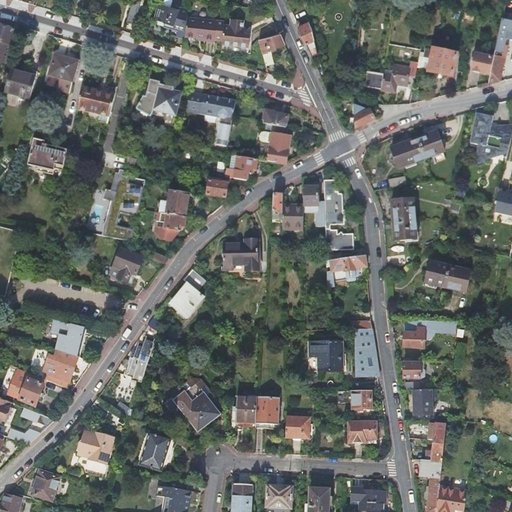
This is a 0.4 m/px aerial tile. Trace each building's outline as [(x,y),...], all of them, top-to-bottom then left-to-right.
[(511,0),(510,1),(507,0),(505,0),(488,85),(500,82),(511,28),(511,0)] [(158,24),(178,30),(186,32),(187,17),(188,9),(172,5),(171,6),(159,3),(155,19),(158,20),(158,24)] [(215,40),(215,38),(217,21),(187,17),(186,32),(185,34),(197,35),(204,36),(204,38),(215,40)] [(298,27),(309,23),(307,17),(296,21),(298,27)] [(223,39),(222,45),(250,47),(251,34),(243,33),(244,21),(231,19),(231,26),(224,25),(223,39)] [(16,31),(16,30),(4,27),(5,23),(5,22),(0,20),(0,62),(5,64),(16,31)] [(215,38),(223,39),(224,25),(225,22),(217,21),(215,38)] [(312,30),(309,23),(298,27),(306,43),(315,40),(312,30)] [(177,36),(185,38),(185,34),(186,32),(178,30),(177,36)] [(285,45),(280,33),(260,40),(266,66),(275,64),(272,52),(277,51),(276,47),(285,45)] [(434,51),(427,49),(422,69),(430,71),(429,73),(452,78),(457,55),(448,53),(448,52),(442,51),(442,52),(434,50),(434,51)] [(73,82),(79,62),(55,55),(49,76),(73,82)] [(492,58),(475,55),(472,71),(489,75),(492,58)] [(409,78),(415,79),(418,64),(411,62),(410,68),(394,65),(392,75),(384,74),(383,75),(381,90),(381,91),(395,94),(397,85),(407,87),(409,78)] [(32,77),(34,71),(25,69),(23,74),(11,70),(5,92),(30,99),(36,78),(32,77)] [(365,88),(381,90),(383,75),(367,73),(365,88)] [(144,96),(140,111),(150,117),(152,113),(153,110),(175,116),(176,116),(182,93),(174,91),(175,88),(168,86),(160,84),(161,82),(151,79),(146,96),(144,96)] [(116,95),(118,89),(101,85),(99,90),(116,95)] [(99,115),(110,117),(116,95),(99,90),(83,87),(77,110),(99,115)] [(190,92),(186,112),(196,114),(197,112),(218,117),(221,120),(217,146),(228,148),(235,102),(233,101),(232,100),(229,99),(227,100),(222,99),(222,98),(215,97),(190,92)] [(136,109),(140,111),(144,96),(143,95),(136,109)] [(370,111),(355,106),(355,129),(375,120),(370,111)] [(153,110),(152,113),(163,116),(163,119),(162,120),(162,121),(163,122),(163,123),(163,124),(164,125),(165,126),(166,126),(167,126),(168,127),(169,126),(170,126),(171,126),(172,125),(173,124),(173,123),(174,122),(175,116),(153,110)] [(264,124),(274,126),(287,128),(289,116),(276,114),(276,113),(266,111),(264,122),(264,124)] [(97,120),(109,123),(110,117),(99,115),(97,120)] [(491,127),(493,117),(485,116),(485,117),(476,119),(470,144),(480,146),(476,165),(484,163),(485,160),(508,154),(511,136),(511,124),(499,126),(499,131),(490,129),(491,127)] [(268,162),(286,165),(291,138),(288,137),(289,129),(287,128),(274,126),(272,136),(271,145),(268,162)] [(437,132),(418,139),(425,159),(435,156),(443,153),(445,152),(437,132)] [(271,145),(272,136),(264,135),(262,135),(260,137),(260,140),(260,143),(263,144),(271,145)] [(63,171),(68,152),(60,150),(60,149),(52,147),(52,148),(44,146),(45,142),(34,139),(26,170),(55,176),(56,169),(63,171)] [(425,159),(418,139),(399,146),(399,147),(391,150),(398,168),(406,165),(406,166),(425,159)] [(445,160),(443,153),(435,156),(438,163),(445,160)] [(226,178),(246,181),(248,174),(251,175),(252,170),(255,171),(257,160),(238,157),(236,171),(227,170),(226,178)] [(128,158),(126,167),(134,168),(136,160),(128,158)] [(56,169),(55,176),(62,178),(63,171),(56,169)] [(390,188),(406,185),(405,177),(389,180),(390,188)] [(225,198),(228,181),(214,179),(213,181),(209,180),(207,195),(225,198)] [(326,227),(326,248),(330,248),(331,250),(331,252),(332,252),(354,251),(353,235),(343,235),(341,233),(338,234),(337,234),(337,230),(331,230),(330,230),(330,229),(329,229),(329,228),(329,227),(330,226),(343,224),(343,221),(344,221),(344,213),(342,213),(342,195),(341,194),(340,194),(338,194),(338,187),(336,187),(336,180),(324,180),(325,202),(326,227)] [(317,227),(326,227),(325,202),(318,202),(318,187),(303,188),(304,204),(304,206),(317,206),(317,211),(317,227)] [(170,191),(167,214),(168,214),(186,218),(190,194),(170,191)] [(511,196),(499,194),(494,214),(511,218),(511,196)] [(283,195),(274,195),(273,212),(276,212),(283,213),(283,206),(283,195)] [(416,239),(413,199),(391,201),(395,241),(416,239)] [(283,213),(283,220),(283,233),(304,233),(304,206),(296,206),(283,206),(283,213)] [(186,218),(168,214),(167,214),(156,212),(153,225),(156,225),(155,232),(160,239),(171,241),(178,233),(178,231),(181,231),(182,227),(185,228),(186,218)] [(235,246),(235,244),(223,244),(223,270),(233,270),(233,264),(246,264),(246,269),(258,269),(258,238),(246,238),(246,244),(239,244),(239,246),(235,246)] [(136,276),(143,258),(121,249),(113,266),(121,269),(117,278),(127,283),(131,274),(136,276)] [(150,260),(165,266),(170,259),(153,252),(150,260)] [(327,272),(327,289),(333,288),(334,288),(334,287),(334,283),(346,281),(346,282),(348,283),(355,282),(356,280),(356,278),(358,278),(359,276),(359,274),(360,273),(359,272),(358,269),(366,268),(365,256),(327,261),(327,267),(331,267),(332,271),(327,272)] [(445,288),(450,266),(431,262),(425,283),(445,288)] [(472,272),(450,266),(445,288),(466,293),(472,272)] [(200,290),(207,281),(196,272),(194,270),(184,281),(186,282),(187,282),(188,283),(183,289),(184,290),(168,308),(184,322),(203,300),(205,297),(203,296),(198,291),(200,290)] [(80,335),(82,327),(55,320),(51,333),(60,336),(56,352),(61,353),(77,358),(81,345),(80,344),(82,336),(80,335)] [(101,331),(104,323),(93,320),(90,329),(101,331)] [(456,334),(457,323),(405,321),(404,348),(423,349),(424,341),(425,341),(425,329),(434,330),(435,333),(456,334)] [(356,377),(379,377),(372,330),(356,330),(356,377)] [(133,378),(142,381),(145,370),(149,360),(151,353),(154,344),(145,341),(142,349),(137,347),(135,354),(132,353),(129,363),(130,364),(127,372),(129,373),(129,374),(133,376),(133,378)] [(318,357),(318,372),(343,372),(343,342),(309,342),(309,357),(318,357)] [(78,359),(77,358),(61,353),(59,359),(53,378),(52,380),(50,380),(49,382),(68,389),(78,359)] [(53,378),(59,359),(54,357),(47,376),(53,378)] [(309,372),(318,372),(318,357),(309,357),(309,372)] [(149,360),(145,370),(158,374),(162,365),(149,360)] [(434,367),(434,362),(413,362),(413,364),(404,363),(404,379),(420,379),(421,378),(424,378),(425,376),(425,371),(423,369),(421,369),(421,367),(434,367)] [(46,380),(30,374),(19,400),(35,407),(46,380)] [(405,383),(405,391),(414,391),(420,391),(419,383),(405,383)] [(203,389),(197,394),(200,397),(198,398),(194,393),(190,388),(184,393),(178,386),(169,394),(172,398),(165,404),(164,403),(163,404),(174,418),(175,417),(175,416),(182,411),(198,432),(220,415),(209,401),(211,399),(203,389)] [(437,399),(437,390),(431,390),(420,391),(414,391),(415,416),(423,415),(427,415),(432,415),(431,402),(434,402),(437,399)] [(372,391),(352,392),(352,410),(372,410),(372,391)] [(257,397),(257,395),(249,394),(249,398),(237,397),(236,406),(232,406),(231,422),(256,423),(257,397)] [(9,402),(0,397),(0,422),(1,422),(2,419),(5,420),(9,411),(6,409),(9,402)] [(255,427),(255,428),(271,429),(271,427),(271,424),(278,424),(280,398),(257,397),(256,423),(255,427)] [(55,420),(42,415),(39,423),(48,427),(55,421),(55,420)] [(436,425),(446,426),(447,420),(447,417),(437,416),(436,425)] [(310,418),(286,417),(285,437),(308,438),(310,418)] [(376,421),(349,421),(349,444),(377,443),(376,421)] [(435,441),(445,442),(446,426),(436,425),(431,424),(429,440),(435,441)] [(22,443),(29,445),(42,433),(34,430),(22,443)] [(115,438),(103,434),(101,439),(96,437),(96,436),(84,432),(78,454),(89,458),(85,470),(103,476),(115,438)] [(164,473),(174,441),(150,433),(140,465),(164,473)] [(426,461),(442,463),(445,442),(435,441),(433,452),(428,451),(426,461)] [(427,511),(437,511),(440,487),(442,463),(426,461),(422,461),(420,477),(431,478),(430,481),(429,493),(426,492),(425,494),(425,499),(426,500),(428,500),(427,511)] [(37,480),(35,486),(32,495),(52,502),(60,478),(40,471),(37,480)] [(167,488),(168,480),(159,479),(159,483),(162,483),(162,485),(165,486),(165,487),(167,488)] [(188,490),(189,484),(168,480),(167,488),(165,487),(158,487),(157,496),(166,497),(163,511),(188,511),(189,507),(186,507),(188,500),(190,501),(191,491),(188,490)] [(251,511),(253,485),(234,484),(232,511),(251,511)] [(266,508),(282,509),(291,509),(292,488),(267,487),(266,508)] [(463,511),(467,492),(440,487),(437,511),(463,511)] [(330,499),(330,490),(310,489),(309,507),(307,507),(306,511),(328,511),(329,506),(331,506),(331,499),(330,499)] [(366,492),(366,489),(355,489),(353,506),(361,506),(360,511),(371,511),(382,511),(383,504),(386,502),(386,495),(383,493),(366,492)] [(22,499),(5,495),(2,506),(1,506),(0,507),(0,511),(18,511),(19,511),(20,511),(22,508),(20,507),(22,499)]
